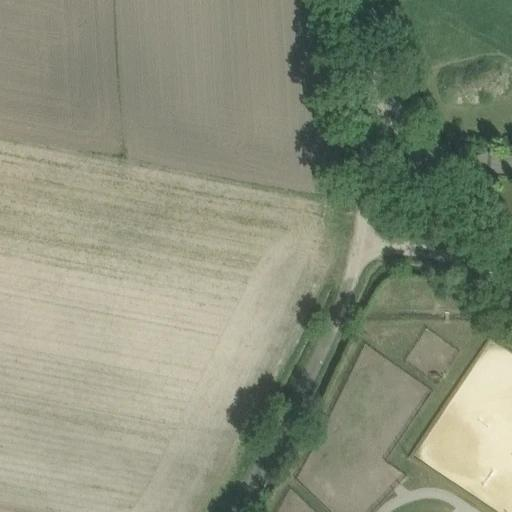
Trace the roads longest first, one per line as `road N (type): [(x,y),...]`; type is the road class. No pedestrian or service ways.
road 1 (track): [(235,511),(373,238),(391,92)]
road 2 (unclassified): [(511,289),(391,92),(364,0)]
